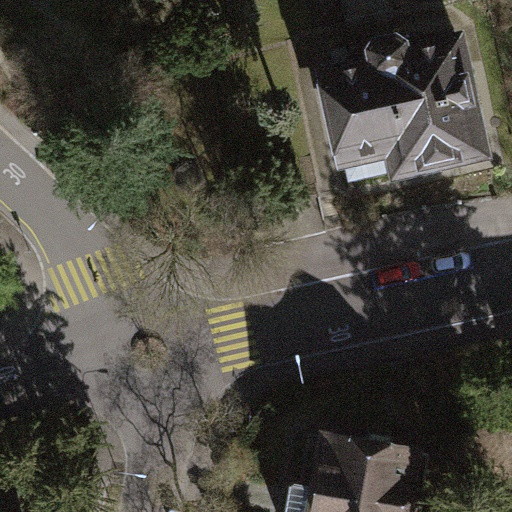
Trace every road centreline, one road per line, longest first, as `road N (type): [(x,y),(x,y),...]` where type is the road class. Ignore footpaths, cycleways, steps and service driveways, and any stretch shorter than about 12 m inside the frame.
road 1 (residential): [(511,274),(152,354)]
road 2 (residential): [(0,172),(96,270),(152,354)]
road 3 (residential): [(142,511),(152,354)]
road 4 (residential): [(152,354),(0,390)]
